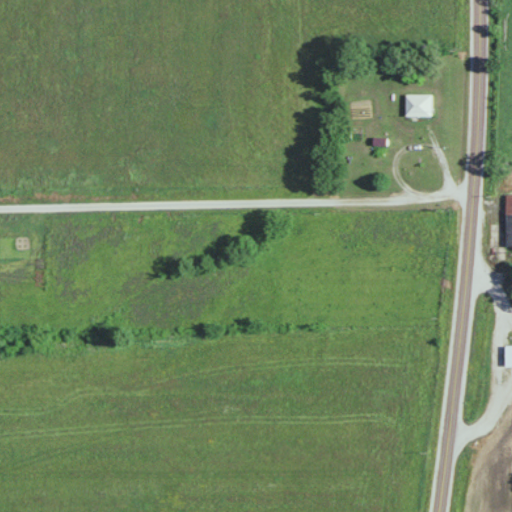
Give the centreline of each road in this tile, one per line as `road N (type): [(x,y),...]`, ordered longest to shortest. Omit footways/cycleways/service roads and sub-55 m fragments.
road 1 (primary): [(438,511),(474,193),(478,0)]
road 2 (residential): [(474,193),(0,204)]
